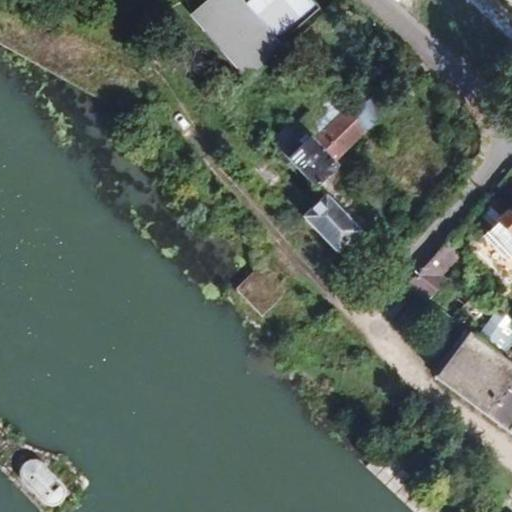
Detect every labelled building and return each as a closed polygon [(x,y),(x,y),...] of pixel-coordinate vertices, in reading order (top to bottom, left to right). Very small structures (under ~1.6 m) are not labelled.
[(280,44),(320,8),(312,0),(254,0),(247,7),(240,0),(215,0),(196,18),(250,78),(284,49),(280,44)] [(313,118),(306,111),(297,120),(304,127),(313,118)] [(336,163),(367,134),(347,113),(316,141),(306,129),(285,148),(283,150),(318,188),(340,167),(336,163)] [(285,148),(306,129),(304,127),(297,120),(277,139),(285,148)] [(359,235),(329,200),(305,221),(343,262),(353,252),(348,245),(359,235)] [(511,230),(511,203),(499,217),(511,230)] [(426,297),(442,279),(420,262),(402,280),(426,297)] [(511,424),(511,361),(477,335),(468,328),(434,373),(509,429),(511,424)] [(62,485),(35,457),(33,456),(31,456),(28,456),(27,456),(24,457),(22,459),(21,460),(19,462),(18,463),(18,466),(17,468),(17,470),(18,473),(45,501),(47,502),(50,503),(51,503),(54,503),(57,502),(59,501),(61,500),(62,497),(63,497),(64,495),(64,491),(64,489),(63,487),(62,485)]
